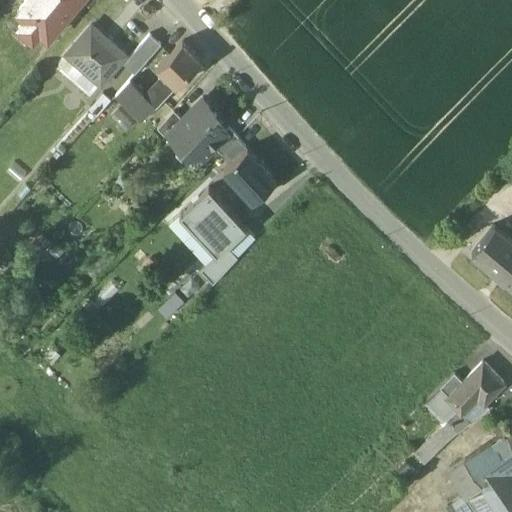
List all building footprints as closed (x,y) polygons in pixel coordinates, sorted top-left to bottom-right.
[(27,0),(16,14),(23,20),(16,28),(38,46),(46,36),(51,41),(85,0),(27,0)] [(125,52),(91,22),(67,50),(101,79),(125,52)] [(150,31),(124,60),(135,70),(161,41),(150,31)] [(182,38),(158,63),(168,73),(176,81),(201,56),(182,38)] [(165,75),(147,93),(156,102),(176,81),(168,73),(165,75)] [(147,93),(130,75),(115,93),(140,118),(156,102),(147,93)] [(183,115),(170,129),(171,130),(178,137),(176,138),(177,145),(182,150),(187,150),(187,156),(193,162),(214,141),(226,129),(225,127),(212,114),(216,110),(202,96),(183,115)] [(174,106),(157,124),(167,134),(171,130),(170,129),(183,115),(174,106)] [(226,129),(214,141),(222,150),(238,133),(239,133),(229,123),(225,127),(226,129)] [(238,133),(222,150),(231,159),(247,143),(238,133)] [(231,159),(224,165),(253,196),(276,175),(266,163),(267,162),(260,154),(258,155),(247,143),(231,159)] [(217,252),(246,226),(209,184),(179,211),(217,252)] [(511,234),(495,221),(472,249),(496,269),(495,270),(504,276),(505,275),(511,281),(511,234)] [(246,226),(217,252),(200,266),(214,280),(254,234),(246,226)] [(505,378),(483,356),(463,376),(448,390),(445,393),(460,407),(461,408),(477,391),(484,399),(505,378)] [(454,367),(440,381),(448,390),(463,376),(454,367)] [(460,407),(450,416),(451,416),(439,427),(442,431),(427,446),(432,451),(469,416),(461,408),(460,407)] [(511,425),(507,428),(491,438),(508,463),(511,460),(511,425)] [(491,438),(465,457),(482,482),(502,467),(508,463),(491,438)] [(411,464),(405,457),(397,465),(403,472),(411,464)] [(511,481),(502,467),(482,482),(502,511),(506,511),(511,508),(511,481)] [(451,511),(511,511),(511,508),(506,511),(502,511),(482,482),(448,506),(451,511)]
